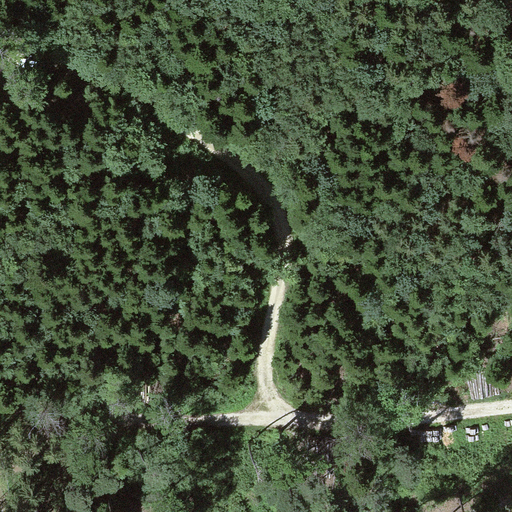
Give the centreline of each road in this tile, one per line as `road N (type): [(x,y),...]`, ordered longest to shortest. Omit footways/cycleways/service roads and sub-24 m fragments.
road 1 (track): [(0,59),(83,71),(151,103),(238,153),(274,191),(285,248),(255,419)]
road 2 (track): [(511,408),(255,419)]
road 3 (track): [(255,419),(0,410)]
